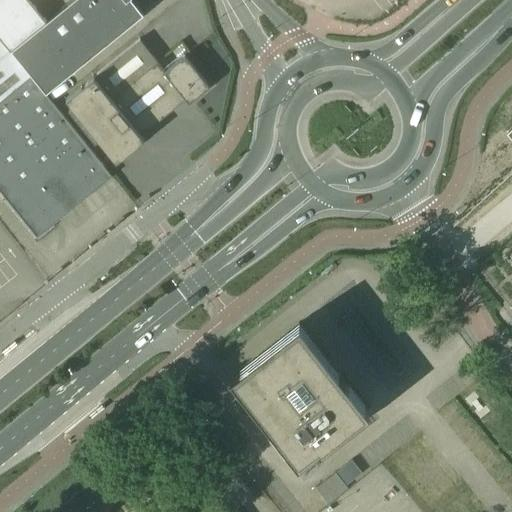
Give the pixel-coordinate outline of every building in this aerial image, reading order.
[(0,0),(0,35),(9,47),(45,19),(29,0),(0,0)] [(70,0),(11,48),(46,91),(144,13),(133,0),(70,0)] [(51,8),(44,0),(31,0),(44,14),(51,8)] [(0,190),(31,229),(106,168),(11,50),(0,58),(0,190)] [(112,98),(141,135),(142,135),(187,99),(190,103),(211,86),(186,55),(166,70),(159,61),(112,98)] [(66,98),(84,120),(116,161),(145,139),(142,135),(141,135),(112,98),(95,76),(66,98)] [(300,465),(369,411),(299,322),(230,376),(266,422),(300,465)] [(4,355),(17,344),(14,340),(1,351),(4,355)] [(101,403),(89,413),(93,418),(105,408),(101,403)]
